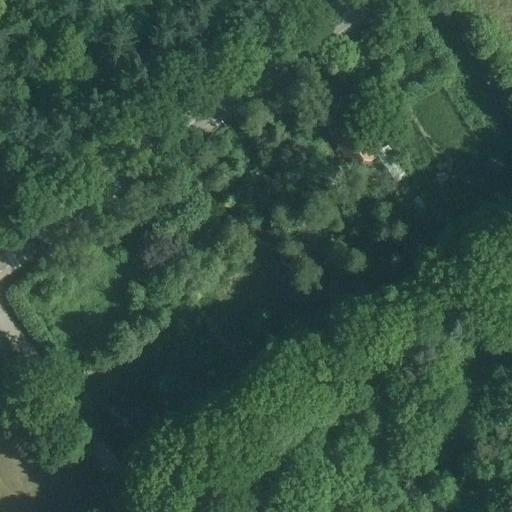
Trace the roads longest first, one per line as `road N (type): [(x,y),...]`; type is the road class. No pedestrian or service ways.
road 1 (secondary): [(0,267),(366,0)]
road 2 (unclassified): [(153,511),(0,285)]
